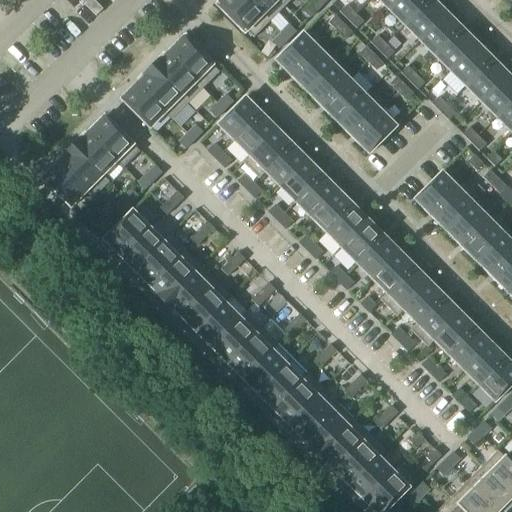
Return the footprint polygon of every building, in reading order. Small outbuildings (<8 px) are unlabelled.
[(78,0),(81,2),(84,5),(95,17),(102,10),(92,0),(78,0)] [(268,23),(245,0),(221,0),(217,4),(228,15),(226,17),(238,28),(240,26),(252,39),(268,23)] [(284,7),(276,0),(245,0),(268,23),(284,7)] [(323,0),(313,0),(310,3),(318,10),(326,2),(323,0)] [(377,0),(388,11),(398,0),(377,0)] [(398,0),(388,11),(404,26),(429,0),(398,0)] [(446,15),(430,0),(429,0),(404,26),(419,41),(446,15)] [(318,10),(310,3),(302,12),(309,19),(318,10)] [(339,13),(347,21),(354,14),(346,6),(339,13)] [(354,14),(347,21),(356,30),(363,23),(354,14)] [(419,41),(434,57),(461,30),(446,15),(419,41)] [(328,24),(336,32),(343,25),(335,17),(328,24)] [(343,25),(336,32),(345,41),(352,34),(343,25)] [(288,26),(280,34),(287,41),(295,33),(288,26)] [(434,57),(450,72),(476,46),(461,30),(434,57)] [(287,41),(280,34),(271,42),(278,49),(287,41)] [(291,77),(318,51),(302,35),(275,61),(291,77)] [(378,52),(385,45),(376,36),(369,43),(378,52)] [(167,54),(202,89),(218,73),(206,61),(208,59),(196,47),(194,49),(183,38),(167,54)] [(393,53),(385,45),(378,52),(386,60),(393,53)] [(476,46),(450,72),(465,88),(492,61),(476,46)] [(358,54),(367,63),(374,56),(365,47),(358,54)] [(333,66),(318,51),(291,77),(306,93),(333,66)] [(150,68),(187,104),(202,89),(167,54),(160,61),(159,59),(150,68)] [(374,56),(367,63),(375,71),(382,64),(374,56)] [(480,103),(507,76),(492,61),(465,88),(480,103)] [(348,81),(333,66),(306,93),(322,108),(348,81)] [(400,74),(408,82),(415,75),(407,67),(400,74)] [(171,120),(187,104),(150,68),(141,76),(143,78),(136,85),(165,113),(164,114),(171,120)] [(415,75),(408,82),(417,91),(424,84),(415,75)] [(480,103),(496,118),(511,102),(511,81),(507,76),(480,103)] [(389,85),(397,94),(404,86),(396,78),(389,85)] [(364,97),(348,81),(322,108),(337,123),(364,97)] [(149,129),(164,114),(165,113),(136,85),(120,101),(126,106),(149,129)] [(404,86),(397,94),(406,102),(413,95),(404,86)] [(217,104),(224,111),(232,102),(225,95),(217,104)] [(364,97),(337,123),(352,139),(379,112),(364,97)] [(431,105),(439,113),(446,106),(438,98),(431,105)] [(217,126),(233,141),(260,115),(244,99),(217,126)] [(511,102),(496,118),(511,134),(511,132),(511,102)] [(215,119),(224,111),(217,104),(208,112),(215,119)] [(446,106),(439,113),(447,122),(454,115),(446,106)] [(379,112),(352,139),(368,155),(395,128),(379,112)] [(260,115),(233,141),(248,156),(249,157),(275,130),(260,115)] [(116,162),(115,162),(122,169),(139,152),(104,117),(88,133),(116,162)] [(195,126),(186,135),(193,142),(195,140),(202,133),(195,126)] [(470,144),(477,137),(468,128),(461,135),(470,144)] [(258,180),(265,173),(264,172),(291,146),(275,130),(249,157),(248,156),(241,163),(258,180)] [(102,176),(115,162),(116,162),(88,133),(81,140),(79,138),(71,147),(101,177),(102,176)] [(193,142),(186,135),(178,143),(185,150),(193,142)] [(485,145),(477,137),(470,144),(478,152),(485,145)] [(207,152),(215,160),(222,153),(214,145),(207,152)] [(264,172),(265,173),(280,188),(306,161),(291,146),(264,172)] [(64,157),(57,164),(85,192),(85,193),(92,200),(108,183),(102,176),(101,177),(71,147),(62,156),(64,157)] [(485,159),(494,168),(501,161),(492,152),(485,159)] [(222,153),(215,160),(223,169),(230,162),(222,153)] [(466,163),(475,171),(482,164),(473,156),(466,163)] [(295,203),(321,176),(306,161),(280,188),(295,203)] [(85,192),(57,164),(41,180),(69,208),(85,193),(85,192)] [(152,168),(144,177),(151,184),(159,175),(152,168)] [(490,187),(497,179),(489,171),(482,178),(490,187)] [(414,200),(430,216),(456,189),(441,174),(414,200)] [(237,182),(245,191),(252,184),(244,175),(237,182)] [(310,218),(337,192),(321,176),(295,203),(310,218)] [(506,188),(497,179),(490,187),(499,195),(506,188)] [(252,184),(245,191),(254,199),(261,192),(252,184)] [(456,189),(430,216),(445,231),(472,205),(456,189)] [(131,190),(122,198),(129,205),(138,197),(131,190)] [(168,201),(175,208),(183,199),(176,192),(168,201)] [(352,207),(337,192),(310,218),(325,234),(352,207)] [(129,205),(122,198),(114,207),(121,214),(129,205)] [(166,216),(175,208),(168,201),(159,209),(166,216)] [(460,247),(487,220),(472,205),(445,231),(460,247)] [(276,221),(283,214),(275,206),(268,213),(276,221)] [(341,249),(367,222),(352,207),(325,234),(341,249)] [(119,256),(147,228),(131,212),(118,225),(103,240),(119,256)] [(114,221),(107,214),(98,222),(105,229),(114,221)] [(292,223),(283,214),(276,221),(285,230),(292,223)] [(502,235),(487,220),(460,247),(476,262),(502,235)] [(356,264),(383,237),(367,222),(341,249),(356,264)] [(198,231),(205,238),(214,230),(207,223),(198,231)] [(162,243),(147,228),(119,256),(134,271),(162,243)] [(197,247),(205,238),(198,231),(190,240),(197,247)] [(491,277),(511,256),(511,245),(502,235),(476,262),(491,277)] [(307,252),(314,245),(305,237),(298,244),(307,252)] [(398,253),(383,237),(356,264),(371,279),(398,253)] [(167,248),(162,243),(134,271),(149,287),(185,252),(174,241),(167,248)] [(322,254),(314,245),(307,252),(315,261),(322,254)] [(154,295),(163,304),(200,267),(185,252),(149,287),(156,293),(154,295)] [(229,262),(236,269),(244,260),(237,253),(229,262)] [(398,253),(371,279),(386,294),(386,295),(413,268),(398,253)] [(511,287),(511,256),(491,277),(506,293),(511,287)] [(227,277),(236,269),(229,262),(220,270),(227,277)] [(200,267),(163,304),(172,313),(173,311),(180,317),(215,282),(200,267)] [(329,274),(337,283),(344,276),(336,267),(329,274)] [(396,318),(403,311),(402,310),(429,284),(413,268),(386,295),(386,294),(379,301),(396,318)] [(344,276),(337,283),(345,291),(353,284),(344,276)] [(231,298),(215,282),(180,317),(195,333),(224,304),(224,305),(231,298)] [(268,284),(259,292),(266,299),(275,291),(268,284)] [(417,325),(444,299),(429,284),(402,310),(403,311),(416,325),(417,325)] [(266,299),(259,292),(251,301),(258,308),(266,299)] [(360,305),(368,313),(375,306),(367,298),(360,305)] [(459,314),(444,299),(417,325),(416,325),(410,332),(426,348),(433,341),(459,314)] [(239,320),(238,319),(224,305),(224,304),(195,333),(211,348),(239,320)] [(375,306),(368,313),(376,322),(383,315),(375,306)] [(245,312),(238,319),(239,320),(211,348),(226,363),(261,328),(245,312)] [(475,330),(459,314),(433,341),(448,356),(475,330)] [(290,323),(297,330),(306,322),(299,315),(290,323)] [(289,339),(297,330),(290,323),(282,332),(289,339)] [(226,363),(241,379),(270,350),(271,351),(277,344),(276,344),(261,328),(226,363)] [(399,344),(406,337),(397,329),(390,336),(399,344)] [(463,372),(490,345),(475,330),(448,356),(463,372)] [(414,345),(406,337),(399,344),(407,352),(414,345)] [(329,345),(321,354),(328,361),(336,352),(329,345)] [(505,360),(490,345),(463,372),(478,387),(505,360)] [(241,379),(256,394),(285,366),(271,351),(270,350),(241,379)] [(328,361),(321,354),(312,362),(319,369),(328,361)] [(421,366),(429,375),(436,368),(428,359),(421,366)] [(511,367),(505,360),(478,387),(494,403),(511,384),(511,367)] [(285,366),(256,394),(272,409),(300,381),(300,380),(285,366)] [(436,368),(429,375),(438,383),(445,376),(436,368)] [(306,374),(300,380),(300,381),(272,409),(287,424),(322,389),(307,374),(306,374)] [(360,376),(351,384),(358,391),(366,383),(360,376)] [(358,391),(351,384),(343,393),(350,400),(358,391)] [(302,440),(337,405),(322,389),(287,424),(302,440)] [(451,397),(460,405),(467,398),(458,390),(451,397)] [(467,398),(460,405),(468,414),(475,407),(467,398)] [(504,416),(511,407),(505,400),(497,409),(504,416)] [(307,448),(316,457),(353,420),(337,405),(302,440),(309,447),(307,448)] [(390,407),(382,415),(389,422),(397,414),(390,407)] [(389,422),(382,415),(373,423),(380,430),(389,422)] [(326,464),(333,470),(368,435),(353,420),(316,457),(324,465),(326,464)] [(480,425),(475,431),(482,438),(490,429),(483,422),(480,425)] [(482,438),(475,431),(466,439),(473,446),(482,438)] [(417,434),(409,442),(416,449),(424,441),(417,434)] [(368,435),(333,470),(348,486),(377,458),(384,451),(368,435)] [(511,449),(504,458),(503,459),(511,467),(511,449)] [(433,450),(425,458),(432,465),(440,457),(433,450)] [(497,451),(481,467),(511,498),(511,467),(503,459),(504,458),(497,451)] [(452,453),(444,461),(451,468),(459,460),(452,453)] [(391,472),(377,458),(348,486),(363,501),(392,473),(391,472)] [(451,468),(444,461),(436,470),(443,477),(451,468)] [(398,465),(391,472),(392,473),(363,501),(374,511),(384,511),(393,504),(394,503),(395,502),(415,482),(398,465)] [(506,511),(511,506),(511,498),(481,467),(466,483),(495,511),(506,511)] [(422,483),(413,492),(421,499),(429,490),(422,483)] [(450,498),(464,511),(495,511),(466,483),(450,498)] [(421,499),(413,492),(405,500),(412,507),(421,499)] [(464,511),(450,498),(436,511),(464,511)]
